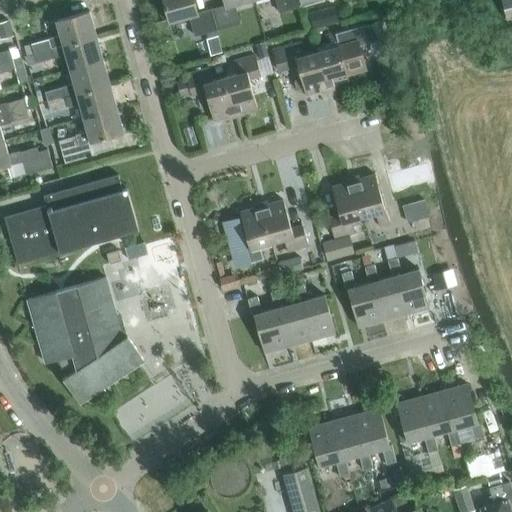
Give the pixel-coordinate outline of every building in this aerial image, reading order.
[(217,29),(211,9),(197,13),(193,0),(162,0),(169,22),(189,16),(194,35),(217,29)] [(233,4),(246,0),(223,0),(225,5),(211,9),(217,29),(239,23),(233,4)] [(301,5),(299,0),(275,0),(279,12),(301,5)] [(511,0),(501,0),(507,21),(511,20),(511,0)] [(312,27),(338,20),(334,7),(308,14),(312,27)] [(60,35),(48,39),(51,48),(63,45),(96,35),(89,10),(56,20),(60,35)] [(0,39),(0,40),(14,36),(10,20),(0,23),(0,39)] [(317,51),(328,91),(335,89),(334,86),(349,82),(346,75),(367,70),(360,45),(378,40),(373,22),(325,35),(329,48),(317,51)] [(63,45),(51,48),(54,57),(65,54),(69,69),(103,59),(96,35),(63,45)] [(207,38),(206,38),(211,55),(221,53),(217,35),(207,38)] [(34,53),(51,48),(48,39),(31,44),(34,53)] [(328,91),(317,51),(305,55),(301,42),(272,50),(278,71),(297,65),(300,75),(298,76),(295,81),(297,90),(302,93),(305,92),(305,94),(320,90),(321,93),(328,91)] [(260,58),(268,56),(264,43),(256,45),(260,58)] [(16,44),(8,47),(9,50),(12,59),(20,57),(16,44)] [(31,44),(23,46),(26,55),(34,53),(31,44)] [(51,48),(34,53),(36,62),(54,57),(51,48)] [(0,62),(12,59),(9,50),(0,52),(0,62)] [(225,77),(236,117),(243,115),(242,112),(257,108),(249,79),(260,76),(254,55),(233,61),(237,74),(225,77)] [(0,72),(14,68),(12,59),(0,62),(0,72)] [(74,84),(62,87),(65,96),(76,93),(109,83),(103,59),(69,69),(74,84)] [(236,117),(225,77),(213,81),(209,68),(184,75),(190,95),(205,91),(213,120),(228,116),(229,118),(236,117)] [(76,93),(65,96),(67,106),(68,107),(79,103),(83,117),(116,108),(109,83),(76,93)] [(47,101),(65,96),(62,87),(45,92),(47,101)] [(0,114),(25,107),(34,105),(31,96),(6,103),(0,104),(0,114)] [(65,96),(47,101),(50,111),(67,106),(65,96)] [(0,140),(3,140),(0,128),(0,124),(28,117),(25,107),(0,114),(0,140)] [(87,132),(75,135),(75,136),(78,145),(90,142),(123,132),(116,108),(83,117),(87,132)] [(75,136),(58,141),(65,163),(94,155),(93,151),(90,142),(78,145),(75,136)] [(22,161),(26,174),(52,167),(47,149),(38,152),(37,147),(19,152),(19,151),(7,154),(3,140),(0,140),(0,167),(7,166),(22,161)] [(122,189),(118,174),(43,195),(46,204),(4,216),(17,263),(59,251),(59,252),(138,230),(126,188),(122,189)] [(352,177),(363,216),(375,213),(378,226),(388,223),(385,210),(384,210),(374,174),(359,178),(359,175),(352,177)] [(351,220),(363,216),(352,177),(345,179),(346,182),(331,186),(339,215),(328,218),(333,238),(354,232),(351,220)] [(407,223),(430,217),(425,199),(403,205),(407,223)] [(260,203),(271,242),(283,239),(287,252),(308,246),(302,225),(291,229),(282,200),(268,204),(267,201),(260,203)] [(228,232),(237,266),(263,259),(259,246),(271,242),(260,203),(253,205),(254,208),(239,212),(241,218),(234,220),(228,232)] [(327,261),(355,254),(350,235),(322,243),(327,261)] [(144,242),(125,248),(128,260),(148,254),(144,242)] [(397,258),(394,246),(393,244),(384,247),(387,260),(397,258)] [(109,264),(121,260),(118,250),(106,253),(109,264)] [(297,252),(276,258),(279,271),(301,265),(297,252)] [(387,260),(392,276),(402,314),(428,307),(418,269),(401,273),(397,258),(387,260)] [(402,314),(392,276),(378,280),(374,264),(364,267),(369,282),(379,321),(402,314)] [(379,321),(369,282),(355,286),(351,270),(341,273),(346,290),(348,289),(358,326),(379,321)] [(451,270),(432,275),(436,291),(455,286),(451,270)] [(291,277),(293,283),(304,281),(302,274),(291,277)] [(106,277),(27,299),(45,363),(56,360),(67,375),(62,378),(79,404),(144,361),(127,335),(123,338),(106,277)] [(293,286),(298,302),(308,340),(335,333),(324,295),(307,299),(303,283),(293,286)] [(308,340),(298,302),(284,306),(280,290),(270,292),(275,308),(285,346),(308,340)] [(285,346),(275,308),(261,312),(257,296),(247,299),(252,316),(254,315),(264,352),(285,346)] [(446,389),(456,427),(470,423),(474,439),(484,437),(479,420),(477,420),(467,383),(446,389)] [(461,443),(456,427),(446,389),(422,396),(433,434),(446,430),(451,446),(461,443)] [(437,449),(433,434),(422,396),(396,403),(407,441),(423,436),(428,452),(437,449)] [(357,413),(368,452),(381,448),(386,464),(395,461),(391,444),(389,445),(379,408),(357,413)] [(372,467),(368,452),(357,413),(334,420),(345,458),(358,454),(363,470),(372,467)] [(349,474),(345,458),(334,420),(308,427),(318,465),(335,461),(339,477),(343,476),(349,474)] [(294,463),(309,459),(305,446),(291,451),(294,463)] [(485,455),(465,460),(471,480),(491,475),(485,455)] [(293,511),(319,511),(306,467),(282,474),(293,511)] [(498,473),(485,477),(489,487),(501,483),(498,473)] [(349,474),(343,476),(345,483),(351,481),(349,474)] [(390,477),(378,481),(381,489),(393,485),(390,477)] [(494,503),(480,507),(482,511),(509,511),(501,483),(489,487),(494,503)] [(460,511),(466,511),(474,510),(466,485),(453,489),(455,494),(460,511)] [(395,507),(390,498),(370,507),(371,511),(391,511),(391,509),(395,507)]
